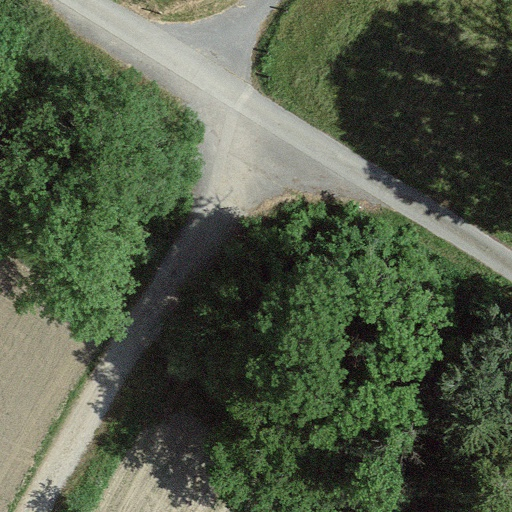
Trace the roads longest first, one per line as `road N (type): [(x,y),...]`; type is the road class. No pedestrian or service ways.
road 1 (track): [(511,279),(454,228),(82,0)]
road 2 (track): [(240,96),(195,271),(58,451),(22,511)]
